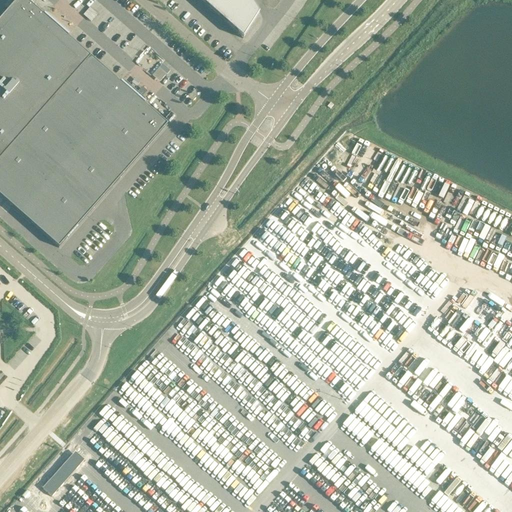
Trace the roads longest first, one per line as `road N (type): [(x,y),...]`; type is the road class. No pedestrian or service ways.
road 1 (unclassified): [(103,325),(126,323),(150,306),(288,113)]
road 2 (unclassified): [(272,102),(147,291),(104,314)]
road 3 (unclassified): [(0,476),(92,372),(103,325)]
road 4 (unclassified): [(144,0),(272,102)]
road 5 (unclassified): [(288,113),(395,0)]
road 6 (unclassified): [(359,0),(272,102)]
